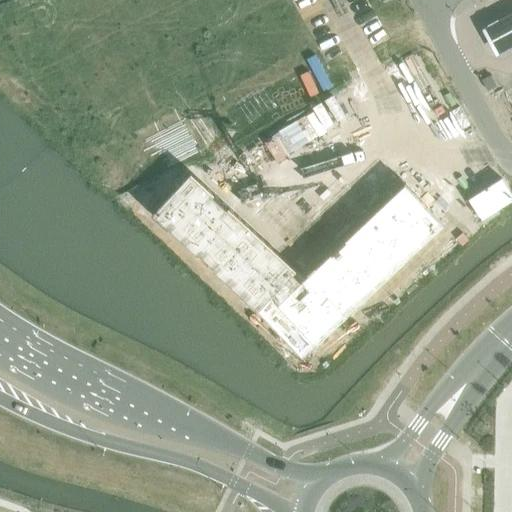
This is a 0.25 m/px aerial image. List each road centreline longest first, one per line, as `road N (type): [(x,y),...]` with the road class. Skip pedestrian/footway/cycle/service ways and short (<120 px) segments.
road 1 (tertiary): [(328,475),(283,469),(110,400),(0,342)]
road 2 (tertiary): [(0,394),(75,430),(180,459),(292,511)]
